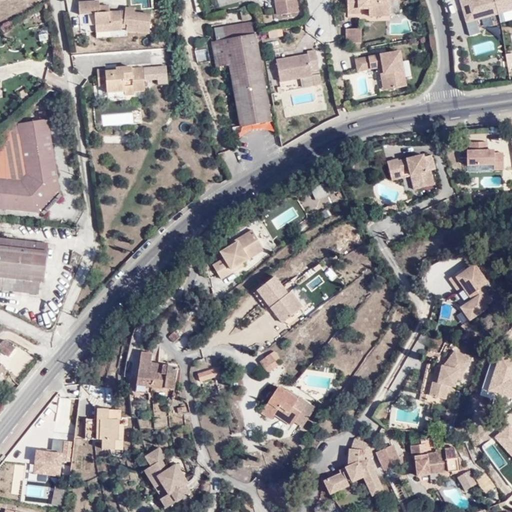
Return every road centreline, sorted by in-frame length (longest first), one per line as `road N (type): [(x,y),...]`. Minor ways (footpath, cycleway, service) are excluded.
road 1 (residential): [(68,348),(66,302),(88,240),(50,0)]
road 2 (residential): [(264,511),(217,471),(163,336),(201,248),(203,213)]
road 3 (secondary): [(203,213),(332,137),(448,108)]
road 4 (unknown): [(423,313),(374,234),(442,191),(442,175),(429,148),(382,151)]
road 5 (secondary): [(68,348),(203,213)]
road 6 (residential): [(380,394),(327,454),(298,511)]
road 7 (unknown): [(177,359),(225,352),(270,432)]
